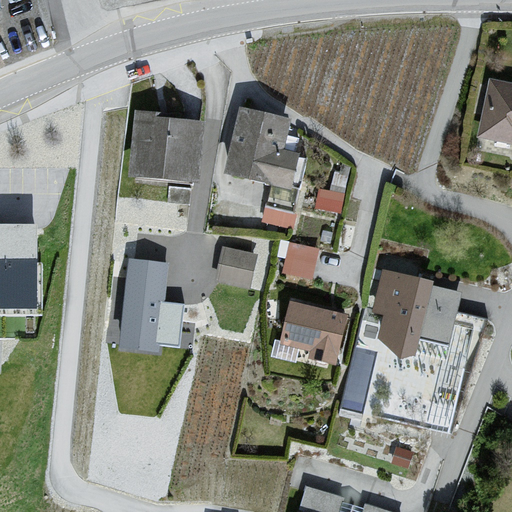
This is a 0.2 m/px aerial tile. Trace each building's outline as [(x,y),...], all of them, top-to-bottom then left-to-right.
[(511,85),(491,81),(479,135),(511,142),(511,85)] [(164,113),(137,111),(131,171),(195,178),(201,122),(163,118),(164,113)] [(289,121),(240,111),(227,175),(290,188),(295,165),(280,162),(289,121)] [(334,173),(330,191),(319,189),(315,207),(341,212),(348,175),(334,173)] [(295,190),(267,188),(264,230),(292,232),(295,190)] [(36,223),(0,223),(0,306),(35,306),(36,223)] [(320,248),(289,241),(282,273),(313,279),(320,248)] [(256,256),(218,248),(211,283),(249,291),(256,256)] [(167,263),(129,259),(120,347),(156,351),(157,345),(179,348),(183,305),(163,303),(167,263)] [(451,290),(381,272),(370,315),(383,319),(375,349),(431,364),(451,290)] [(346,318),(285,305),(277,348),(310,355),(309,363),(336,368),(346,318)] [(453,429),(461,363),(443,360),(435,426),(453,429)] [(383,511),(305,488),(298,511),(383,511)]
